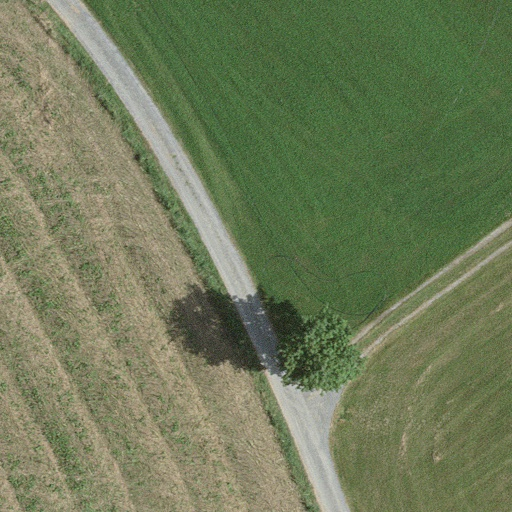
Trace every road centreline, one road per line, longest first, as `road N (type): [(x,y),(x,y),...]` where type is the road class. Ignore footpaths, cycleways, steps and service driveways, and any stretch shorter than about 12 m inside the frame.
road 1 (track): [(299,427),(225,255),(117,71),(52,0)]
road 2 (track): [(511,233),(367,340),(299,427)]
